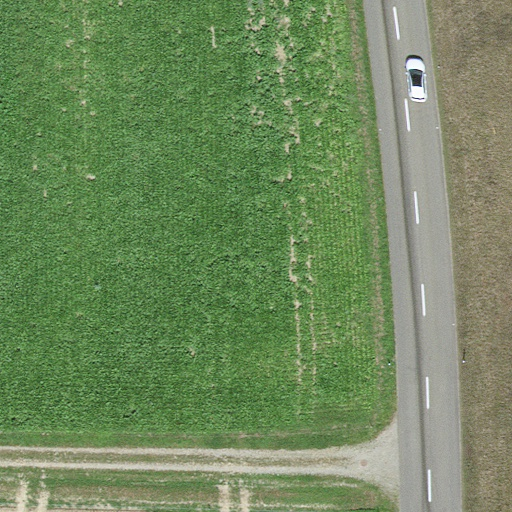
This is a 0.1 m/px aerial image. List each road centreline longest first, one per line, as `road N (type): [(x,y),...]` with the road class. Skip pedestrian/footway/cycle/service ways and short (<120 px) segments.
road 1 (tertiary): [(427,511),(427,340),(392,0)]
road 2 (track): [(0,455),(427,464)]
